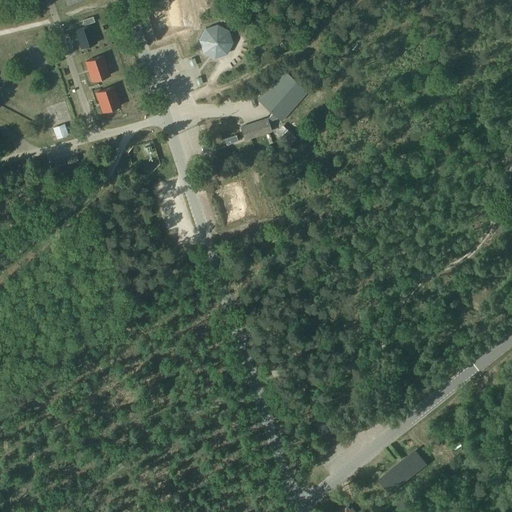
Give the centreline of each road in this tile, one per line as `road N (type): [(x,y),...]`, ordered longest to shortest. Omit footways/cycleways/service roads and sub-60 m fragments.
road 1 (track): [(511,158),(491,232),(477,250),(410,291),(392,334),(373,352),(342,373),(250,376)]
road 2 (track): [(339,0),(296,49),(198,93),(165,117)]
road 3 (track): [(131,127),(109,182),(0,267)]
